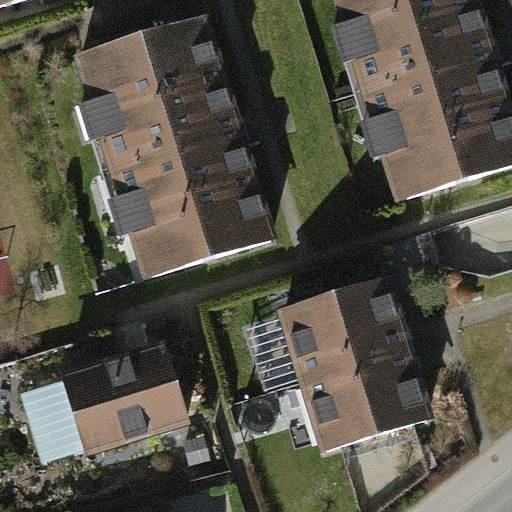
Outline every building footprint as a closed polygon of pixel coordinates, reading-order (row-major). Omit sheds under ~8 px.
[(0,0),(0,22),(69,0),(0,0)] [(328,0),(394,216),(511,180),(511,120),(475,0),(328,0)] [(144,288),(279,249),(214,27),(80,67),(144,288)] [(421,352),(399,285),(285,322),(308,389),(421,352)] [(443,419),(421,352),(308,389),(330,456),(443,419)] [(53,476),(195,425),(170,355),(27,406),(53,476)]
